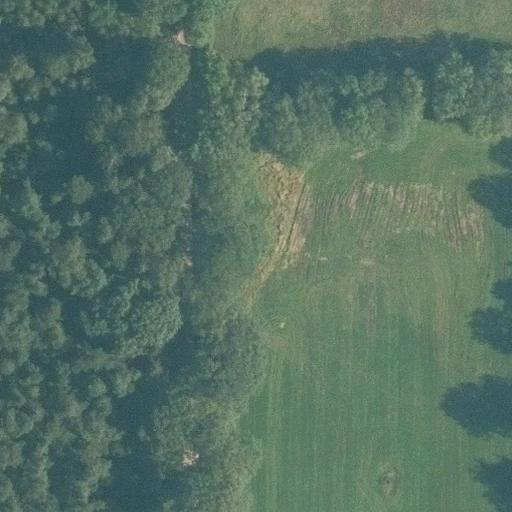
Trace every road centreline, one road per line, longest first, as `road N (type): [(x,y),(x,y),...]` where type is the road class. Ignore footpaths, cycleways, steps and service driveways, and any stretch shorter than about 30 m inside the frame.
road 1 (track): [(175,0),(190,511)]
road 2 (track): [(0,139),(180,112)]
